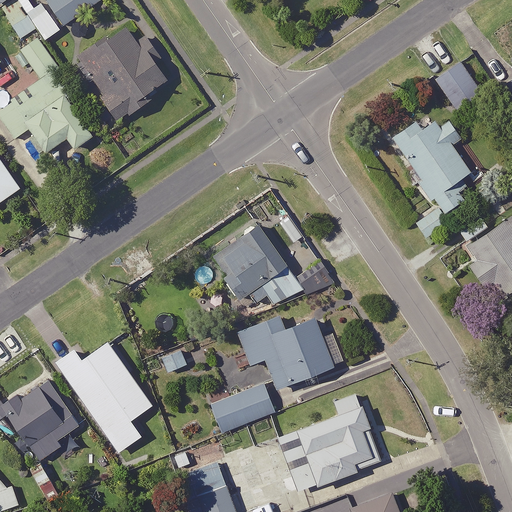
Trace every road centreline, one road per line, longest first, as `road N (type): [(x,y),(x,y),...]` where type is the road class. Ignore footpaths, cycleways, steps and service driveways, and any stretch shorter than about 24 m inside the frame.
road 1 (residential): [(511,498),(468,383),(282,113)]
road 2 (residential): [(282,113),(0,312)]
road 3 (residential): [(447,0),(282,113)]
road 4 (residential): [(282,113),(203,0)]
